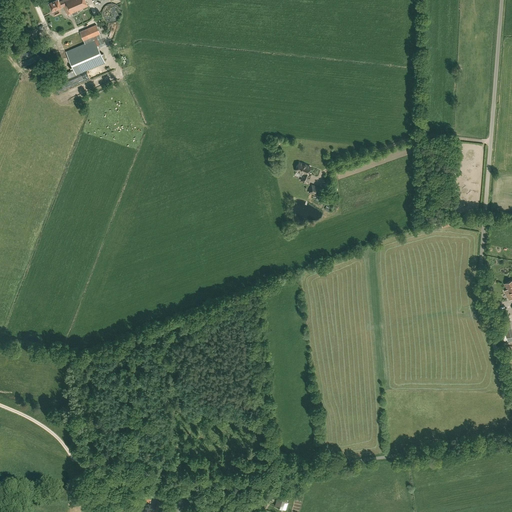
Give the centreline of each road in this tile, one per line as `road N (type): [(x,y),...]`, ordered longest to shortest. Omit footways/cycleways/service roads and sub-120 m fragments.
road 1 (unclassified): [(87,465),(314,464),(511,438)]
road 2 (unclassified): [(511,397),(479,280),(503,0)]
